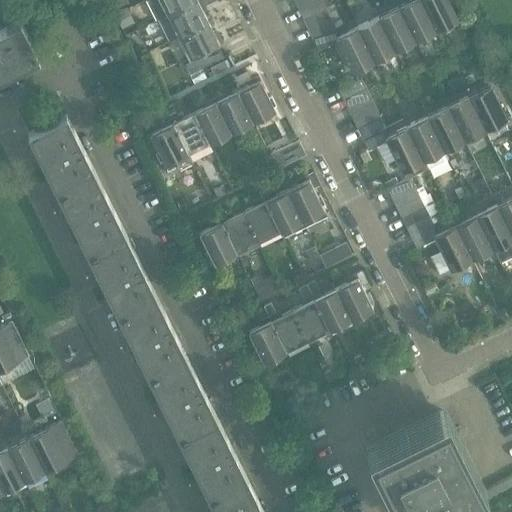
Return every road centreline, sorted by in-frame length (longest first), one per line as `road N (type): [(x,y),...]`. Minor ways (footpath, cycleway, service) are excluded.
road 1 (residential): [(283,511),(68,71),(0,105)]
road 2 (residential): [(162,511),(189,498),(0,120)]
road 3 (residential): [(441,371),(258,0)]
